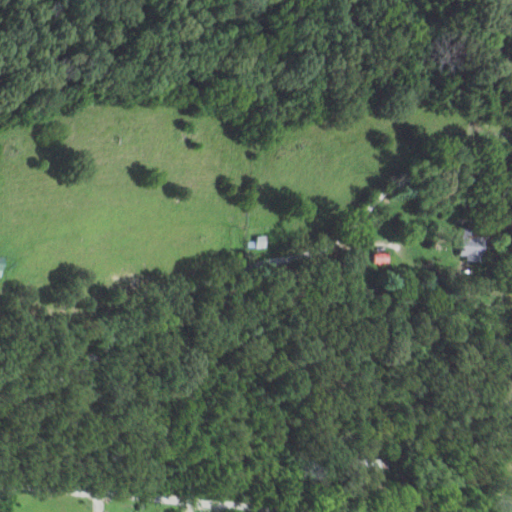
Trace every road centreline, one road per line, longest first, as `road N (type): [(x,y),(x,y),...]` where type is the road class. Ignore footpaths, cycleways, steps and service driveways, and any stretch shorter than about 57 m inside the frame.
road 1 (residential): [(0,385),(92,355),(144,299),(200,271),(323,238),(395,171),(446,161),(511,173)]
road 2 (residential): [(0,481),(379,511)]
